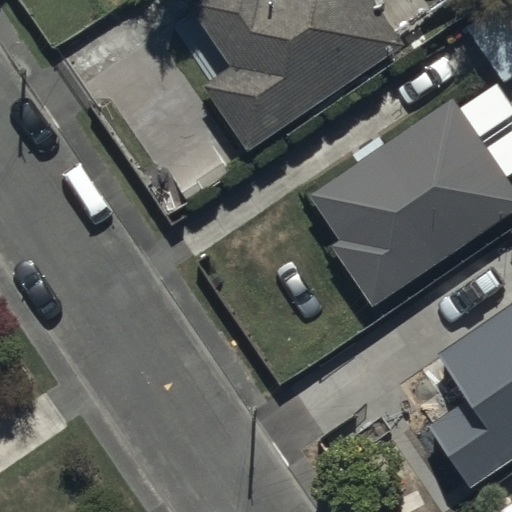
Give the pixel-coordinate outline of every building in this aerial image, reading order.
[(196,0),(233,56),(204,74),(249,144),(408,40),(381,0),(196,0)] [(511,73),(511,0),(500,0),(467,23),(506,78),(511,73)] [(511,170),(454,87),(312,186),(343,230),(334,237),(377,298),(511,203),(511,170)] [(511,234),(511,303),(437,354),(469,400),(429,427),(470,487),(511,457),(511,231),(511,233),(511,234)] [(57,511),(49,500),(31,511),(57,511)]
